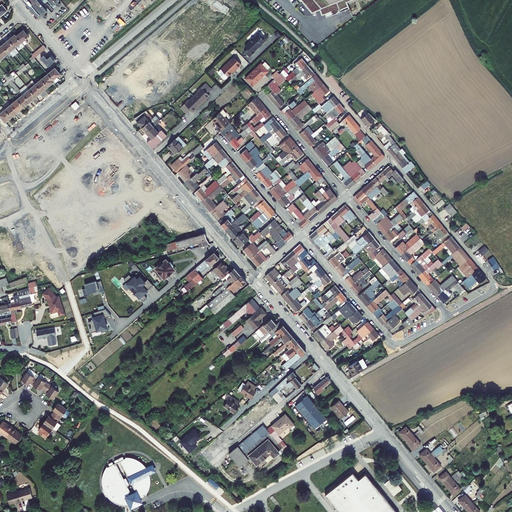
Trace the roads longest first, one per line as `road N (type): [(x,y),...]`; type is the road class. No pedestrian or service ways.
road 1 (tertiary): [(252,279),(451,511)]
road 2 (residential): [(389,157),(494,284),(448,316)]
road 3 (residential): [(301,236),(393,343),(448,316)]
road 4 (residential): [(150,157),(266,48)]
road 5 (tertiary): [(150,157),(252,279)]
road 6 (residential): [(448,316),(345,196)]
road 7 (residential): [(258,92),(345,196)]
road 8 (residential): [(216,136),(301,236)]
road 9 (residential): [(311,64),(389,157)]
